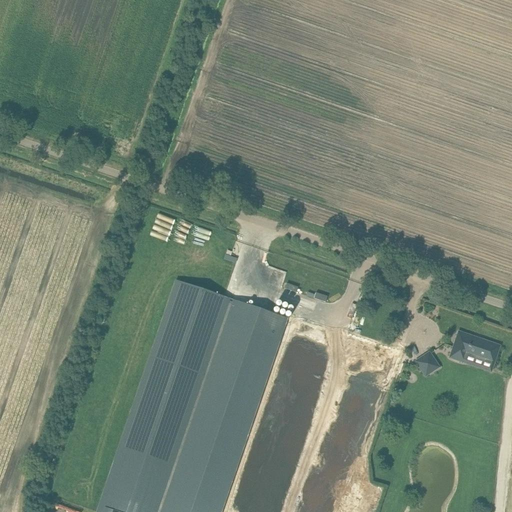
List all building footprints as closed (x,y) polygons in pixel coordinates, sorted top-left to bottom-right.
[(96,511),(155,511),(220,325),(278,345),(288,318),(176,280),(96,511)] [(346,511),(399,357),(288,318),(221,511),(346,511)] [(221,511),(278,345),(220,325),(155,511),(221,511)] [(461,333),(459,342),(456,341),(451,358),(465,362),(467,355),(494,364),(500,346),(482,340),(482,342),(472,339),(472,337),(461,333)] [(416,362),(421,370),(425,376),(439,367),(435,361),(429,353),(416,362)]
